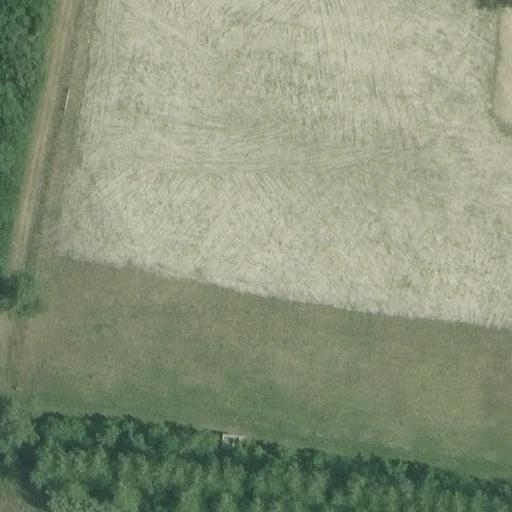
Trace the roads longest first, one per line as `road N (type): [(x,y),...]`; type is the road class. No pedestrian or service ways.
road 1 (track): [(0,340),(63,0)]
road 2 (track): [(321,511),(0,453)]
